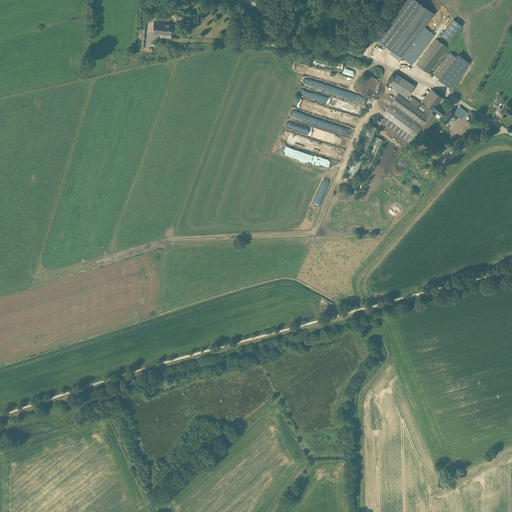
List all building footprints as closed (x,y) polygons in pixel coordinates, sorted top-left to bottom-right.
[(433,14),(414,0),(407,0),(378,39),(411,64),(433,34),(423,26),(433,14)] [(448,41),(461,25),(452,19),(440,35),(448,41)] [(165,24),(154,23),(153,33),(157,33),(162,34),(164,34),(165,24)] [(173,25),(165,24),(164,34),(171,35),(173,25)] [(436,39),(417,65),(427,72),(446,47),(436,39)] [(450,53),(433,75),(439,79),(456,57),(450,53)] [(343,62),(313,57),(312,64),(342,69),(343,62)] [(319,70),(299,65),(297,71),(322,77),(323,72),(319,71),(319,70)] [(378,67),(376,67),(375,67),(374,67),(373,68),(372,69),(371,70),(371,71),(371,72),(371,74),(371,75),(372,76),(373,77),(374,77),(375,78),(376,78),(377,78),(378,78),(379,77),(380,77),(381,76),(381,75),(382,75),(382,74),(382,73),(382,72),(382,71),(382,70),(381,69),(381,68),(380,68),(379,67),(378,67)] [(414,86),(395,73),(388,84),(407,96),(414,86)] [(380,82),(365,74),(355,90),(371,100),(373,97),(377,92),(380,82)] [(443,97),(431,89),(422,101),(437,113),(441,115),(445,110),(444,109),(437,104),(439,102),(443,97)] [(428,116),(398,94),(391,103),(415,121),(422,126),(425,128),(437,113),(433,109),(428,116)] [(415,121),(391,103),(382,114),(385,116),(414,137),(422,126),(415,121)] [(445,107),(444,109),(445,110),(441,115),(439,118),(446,123),(453,114),(445,107)] [(293,110),(291,114),(307,121),(309,117),(293,110)] [(414,137),(385,116),(381,121),(410,143),(414,137)] [(303,132),(304,127),(289,122),(287,126),(303,132)] [(367,123),(355,150),(366,155),(378,128),(367,123)] [(376,136),(360,173),(367,176),(383,140),(376,136)] [(308,154),(275,144),(273,150),(306,160),(308,154)] [(366,155),(355,150),(347,170),(357,175),(366,155)]
